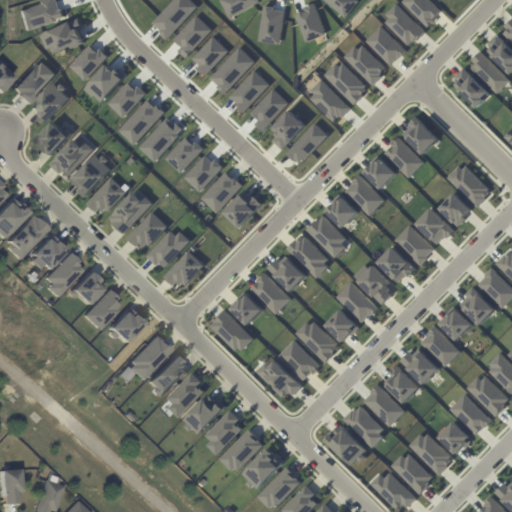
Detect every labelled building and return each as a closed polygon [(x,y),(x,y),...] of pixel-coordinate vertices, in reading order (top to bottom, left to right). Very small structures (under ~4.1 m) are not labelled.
[(438,20),(430,27),(403,0),(433,0),(443,9),(435,17),(438,20)] [(414,39),(410,44),(386,21),(391,17),(387,13),(397,2),(427,31),(418,40),(417,38),(415,40),(414,39)] [(511,41),(503,32),(507,28),(504,25),(511,17),(511,41)] [(382,24),(409,50),(401,58),(399,56),(392,64),(367,40),(382,24)] [(491,46),(487,42),(496,33),(511,49),(511,69),(509,73),(490,55),(492,53),(488,49),(491,46)] [(381,73),(383,76),(374,85),(345,56),(356,44),(360,48),(364,43),(387,67),(381,73)] [(475,62),(471,59),(480,50),(509,79),(496,92),(471,66),(475,62)] [(0,68),(10,78),(0,88),(0,61),(3,64),(0,68)] [(40,65),(43,62),(55,73),(26,104),(14,93),(15,91),(12,88),(37,62),(40,65)] [(366,87),(368,89),(356,103),(326,74),(338,62),(341,65),(345,62),(368,84),(366,87)] [(458,79),(454,76),(463,67),(489,92),(475,106),(473,103),(460,91),(453,83),(458,79)] [(315,93),(312,90),(323,78),(353,107),(344,116),(342,114),(335,120),(312,97),(315,93)] [(58,86),(61,83),(66,88),(63,91),(70,97),(46,123),(30,108),(54,82),(58,86)] [(277,131),(274,128),(290,110),(306,125),(283,149),(273,140),(277,137),(274,134),(277,131)] [(442,139),(426,154),(410,138),(418,130),(411,123),(418,116),(442,139)] [(52,156),(42,147),(43,145),(37,140),(54,122),(64,131),(68,128),(73,133),(52,156)] [(305,158),(300,163),(297,160),(295,161),(287,153),(316,122),(329,135),(306,159),(305,158)] [(426,162),(411,177),(387,153),(394,146),(391,143),(399,135),(426,162)] [(63,170),(60,173),(51,164),(74,138),(80,144),(84,140),(95,149),(70,176),(63,170)] [(101,158),(103,155),(109,160),(105,164),(111,169),(86,198),(77,190),(80,187),(73,180),(96,154),(101,158)] [(400,173),(384,189),(381,186),(369,173),(367,172),(375,165),(372,162),(380,155),(400,173)] [(479,206),(470,197),(460,187),(449,176),(461,165),(464,169),(468,165),(490,188),(489,189),(491,192),(479,206)] [(234,179),(235,177),(243,185),(217,213),(201,198),(226,171),(234,179)] [(387,199),(372,215),(347,190),(354,183),(353,182),(361,174),(387,199)] [(100,208),(97,212),(87,203),(112,177),(127,192),(109,211),(107,208),(104,211),(100,208)] [(241,227),(225,212),(245,190),(252,198),(254,196),(262,203),(241,227)] [(114,221),(110,217),(135,192),(138,195),(142,192),(153,203),(124,233),(113,223),(114,221)] [(467,217),(468,218),(460,226),(454,220),(446,211),(442,208),(447,203),(453,197),(458,192),(475,209),(467,217)] [(361,211),(346,227),(343,225),(330,211),(329,211),(345,195),(361,211)] [(0,207),(9,198),(17,206),(19,204),(27,211),(0,239),(0,207)] [(447,235),(439,243),(434,238),(423,226),(419,223),(434,207),(457,230),(449,238),(447,235)] [(148,243),(144,246),(141,243),(138,246),(128,237),(152,211),(168,226),(150,245),(148,243)] [(34,219),(35,218),(46,229),(17,259),(5,248),(8,244),(5,241),(30,215),(34,219)] [(344,242),(348,246),(337,257),(309,228),(320,217),(321,219),(325,215),(348,238),(344,242)] [(412,223),(437,248),(422,264),(396,239),(412,223)] [(178,235),(183,231),(193,240),(168,267),(161,260),(158,264),(149,255),(173,230),(178,235)] [(41,264),(37,269),(28,261),(32,256),(30,254),(36,248),(49,234),(65,249),(54,261),(55,261),(50,266),(50,265),(46,269),(41,264)] [(305,237),(307,235),(330,258),(327,262),(330,266),(319,277),(289,247),(300,236),(301,237),(303,235),(305,237)] [(380,262),(396,245),(413,262),(412,263),(418,269),(411,276),(408,273),(400,281),(380,262)] [(166,276),(191,250),(206,264),(188,284),(186,282),(183,285),(179,281),(176,285),(166,276)] [(507,253),(508,254),(511,250),(511,276),(498,262),(507,253)] [(74,264),(80,270),(77,273),(65,286),(54,297),(45,288),(49,284),(43,278),(68,253),(77,261),(74,264)] [(287,264),(293,258),(310,275),(295,291),(270,268),(280,257),(287,264)] [(390,291),(394,294),(384,303),(360,280),(376,264),(393,282),(390,285),(393,288),(390,291)] [(511,301),(505,308),(480,283),(488,276),(486,274),(494,267),(511,285),(511,301)] [(95,282),(101,287),(84,305),(74,295),(71,299),(66,293),(87,271),(96,280),(95,282)] [(293,299),(279,313),(253,288),(266,272),(293,299)] [(353,281),(380,307),(364,321),(338,296),(353,281)] [(484,325),(462,303),(470,296),(468,294),(475,286),(499,309),(484,325)] [(112,302),(116,306),(113,309),(115,311),(97,331),(81,315),(106,290),(116,299),(112,302)] [(247,297),(251,294),(267,309),(251,325),(242,316),(237,311),(234,307),(246,296),(247,297)] [(141,323),(138,325),(130,334),(122,343),(115,336),(111,339),(106,334),(109,331),(106,328),(126,308),(141,323)] [(216,322),(214,320),(226,308),(257,338),(245,350),(241,347),(238,350),(213,325),(216,322)] [(346,342),(342,338),(336,332),(335,331),(331,327),(328,324),(344,308),(361,326),(346,342)] [(442,323),(455,311),(456,312),(460,308),(475,324),(459,340),(442,323)] [(327,361),(297,332),(308,320),(312,324),(316,321),(339,343),(337,345),(339,347),(327,361)] [(448,366),(423,341),(430,334),(429,333),(437,325),(463,351),(448,366)] [(131,365),(128,362),(153,336),(168,351),(140,380),(128,368),(131,365)] [(322,365),(317,369),(318,371),(315,374),(313,371),(305,379),(280,355),(296,339),(322,365)] [(403,360),(412,350),(420,357),(425,351),(443,368),(428,384),(403,360)] [(494,367),(491,363),(497,356),(502,351),(511,360),(511,391),(490,371),(494,367)] [(173,354),(181,362),(178,365),(186,372),(162,397),(158,393),(155,396),(150,391),(153,388),(146,382),(173,354)] [(273,365),(279,359),(305,385),(296,395),(291,390),(285,396),(259,370),(269,361),(273,365)] [(392,371),(399,364),(423,387),(408,403),(390,386),(398,377),(392,371)] [(198,385),(205,391),(179,417),(169,407),(173,403),(168,397),(193,373),(201,382),(198,385)] [(469,387),(479,376),(483,379),(487,375),(511,398),(506,402),(508,404),(506,406),(507,407),(499,415),(469,387)] [(366,400),(373,393),(372,391),(380,383),(408,411),(392,426),(366,400)] [(485,426),(478,434),(452,408),(467,393),(493,419),(494,420),(486,427),(485,426)] [(216,401),(219,398),(227,406),(200,434),(194,428),(190,431),(185,426),(188,423),(184,419),(209,394),(216,401)] [(345,418),(354,409),(356,410),(358,408),(359,409),(363,405),(387,428),(383,432),(386,436),(375,447),(345,418)] [(238,422),(244,428),(219,454),(209,445),(214,440),(208,435),(232,410),(242,419),(238,422)] [(457,452),(455,450),(445,439),(442,436),(457,421),(473,436),(469,440),(471,441),(459,453),(457,452)] [(329,439),(345,424),(370,449),(366,453),(369,456),(364,462),(361,458),(354,465),(329,439)] [(220,459),(249,428),(259,438),(257,439),(264,445),(238,471),(235,468),(232,471),(220,459)] [(411,445),(422,433),(426,437),(430,433),(453,455),(451,457),(453,460),(449,464),(450,465),(441,474),(411,445)] [(249,479),(244,473),(268,448),(284,463),(259,488),(255,484),(251,488),(246,483),(249,479)] [(407,457),(411,453),(435,476),(431,480),(432,482),(430,484),(431,485),(422,494),(392,465),(404,453),(407,457)] [(258,496),(287,466),(296,475),(295,476),(301,483),(276,508),(273,505),(270,508),(258,496)] [(21,494),(17,495),(18,505),(5,506),(2,472),(21,470),(23,494),(21,494)] [(382,473),(387,477),(392,472),(419,497),(410,506),(405,502),(400,508),(373,483),(382,473)] [(54,511),(52,511),(51,511),(50,511),(35,511),(47,480),(49,481),(52,475),(58,478),(56,483),(65,487),(56,511),(54,511)] [(511,506),(505,499),(497,492),(507,482),(510,484),(511,482),(511,506)] [(312,497),(318,503),(315,507),(309,511),(284,511),(282,510),(306,485),(315,493),(312,497)] [(478,511),(485,505),(484,504),(492,496),(508,511),(478,511)] [(69,511),(79,501),(90,511),(69,511)]
